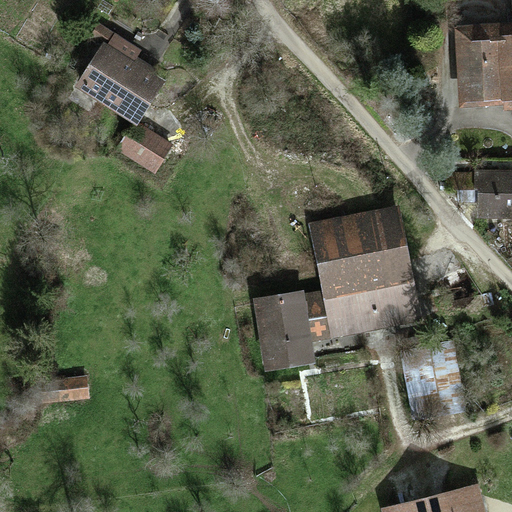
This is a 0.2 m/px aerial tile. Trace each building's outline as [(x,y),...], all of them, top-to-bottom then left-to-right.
[(511,33),(448,35),(449,106),(511,105),(511,33)] [(97,48),(70,88),(124,123),(151,84),(97,48)] [(128,129),(111,153),(142,175),(159,150),(128,129)] [(511,175),(442,175),(442,195),(469,196),(469,218),(511,218),(511,175)] [(248,299),(252,369),(307,363),(306,335),(408,316),(389,212),(306,227),(318,293),(248,299)] [(478,511),(472,490),(387,511),(478,511)]
